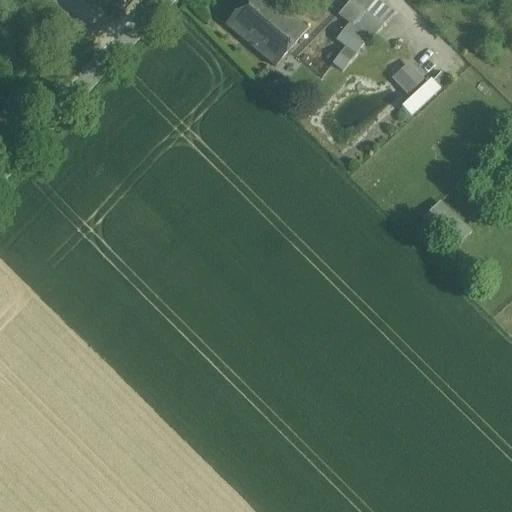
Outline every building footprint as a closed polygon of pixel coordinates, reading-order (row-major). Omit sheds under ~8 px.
[(306,32),(268,0),(247,0),(226,26),(275,68),(306,32)] [(391,18),(368,0),(352,0),(341,13),(351,22),(371,37),(372,38),(391,18)] [(371,37),(351,22),(339,37),(358,52),(371,37)] [(352,61),(342,53),(333,65),(342,72),(352,61)] [(421,81),(409,67),(395,80),(407,93),(421,81)] [(433,79),(404,107),(414,118),(443,90),(433,79)] [(435,229),(451,209),(440,200),(424,220),(435,229)]
